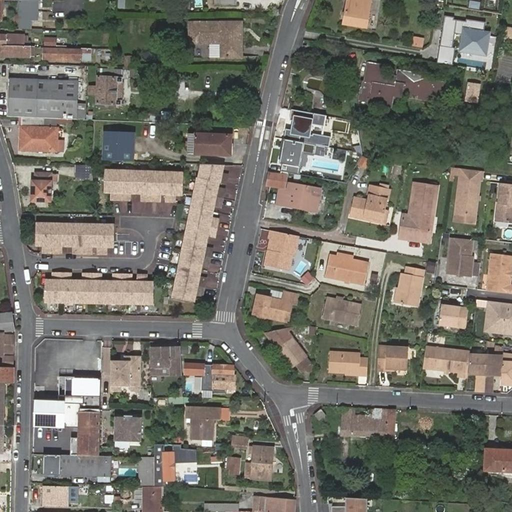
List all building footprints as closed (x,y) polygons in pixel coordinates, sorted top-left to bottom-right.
[(37,0),(18,0),(18,30),(31,30),(31,21),(38,21),(37,0)] [(350,3),(346,2),(343,24),(365,27),(369,0),(363,0),(363,4),(350,3)] [(480,4),(469,2),(468,10),(479,12),(480,4)] [(485,23),(445,17),(438,63),(452,65),(457,34),(461,35),(458,53),(487,58),(491,33),(483,32),(485,23)] [(242,27),(190,25),(190,27),(194,27),(194,34),(189,34),(189,46),(210,46),(209,62),(220,62),(241,62),(242,38),(238,38),(238,32),(242,32),(242,27)] [(0,45),(5,46),(6,47),(29,48),(29,42),(23,43),(23,37),(0,36),(0,45)] [(33,57),(34,48),(29,48),(6,47),(0,47),(0,57),(28,58),(29,57),(33,57)] [(90,53),(90,49),(80,49),(42,48),(42,58),(81,60),(81,53),(90,53)] [(96,48),(95,63),(108,64),(109,49),(96,48)] [(364,88),(362,99),(369,100),(368,105),(379,107),(380,102),(392,104),(393,96),(404,97),(404,95),(427,98),(428,96),(444,98),(445,92),(447,92),(449,84),(431,81),(424,80),(425,74),(409,71),(408,78),(395,76),(394,76),(394,77),(383,76),(385,65),(369,62),(366,78),(369,79),(369,82),(362,81),(361,88),(364,88)] [(397,69),(395,76),(408,78),(409,71),(397,69)] [(98,78),(96,104),(121,107),(121,102),(116,101),(117,84),(123,84),(123,80),(123,74),(103,72),(103,79),(98,78)] [(56,119),(85,120),(86,104),(76,104),(77,83),(9,80),(8,118),(20,118),(56,119)] [(479,87),(468,86),(466,102),(477,103),(479,87)] [(172,113),(162,112),(161,124),(171,124),(172,113)] [(146,115),(145,123),(155,123),(155,115),(146,115)] [(19,151),(55,152),(55,141),(56,119),(20,118),(19,151)] [(190,152),(232,155),(234,134),(190,133),(190,152)] [(104,134),(102,161),(133,162),(134,135),(118,134),(104,134)] [(316,146),(284,140),(278,167),(303,172),(306,156),(313,157),(316,146)] [(64,141),(55,141),(55,152),(64,152),(64,141)] [(362,156),(357,166),(365,169),(369,159),(362,156)] [(93,175),(93,166),(75,166),(75,174),(93,175)] [(218,209),(224,210),(227,193),(222,192),(223,185),(228,186),(230,178),(225,177),(228,167),(206,166),(203,181),(201,181),(195,209),(218,210),(218,209)] [(476,218),(482,173),(462,171),(451,169),(450,174),(450,175),(450,177),(461,178),(456,216),(476,218)] [(185,177),(107,172),(107,193),(113,194),(112,201),(131,202),(132,195),(144,196),(143,203),(161,204),(162,197),(167,197),(167,204),(176,205),(177,198),(183,198),(185,177)] [(35,191),(32,190),(32,201),(49,202),(51,183),(58,184),(58,175),(52,175),(36,174),(36,182),(35,191)] [(268,185),(271,186),(279,187),(285,188),(287,177),(270,174),(268,185)] [(319,189),(287,183),(286,188),(285,188),(279,187),(276,205),(299,210),(300,206),(316,209),(319,189)] [(511,186),(501,185),(499,205),(498,205),(496,223),(511,224),(511,186)] [(414,186),(409,217),(409,219),(406,222),(402,221),(399,241),(430,246),(431,235),(428,235),(430,218),(433,219),(437,189),(414,186)] [(348,219),(367,224),(367,220),(382,224),(383,218),(389,193),(369,187),(365,203),(353,200),(348,219)] [(218,210),(195,209),(195,211),(175,303),(196,308),(198,299),(205,301),(209,282),(202,280),(204,269),(212,270),(215,252),(209,251),(211,239),(218,240),(221,222),(215,221),(218,210)] [(90,250),(91,228),(37,226),(36,248),(41,248),(41,255),(60,256),(60,248),(72,249),(72,256),(90,257),(90,250)] [(113,230),(91,228),(90,250),(96,250),(96,257),(105,258),(106,250),(112,251),(113,230)] [(292,257),(296,237),(268,232),(266,240),(270,241),(268,253),(266,252),(263,268),(287,272),(289,257),(292,257)] [(470,254),(472,254),(473,243),(452,241),(449,276),(473,278),(474,259),(472,259),(470,259),(470,254)] [(337,253),(336,258),(352,261),(353,257),(337,253)] [(325,278),(364,287),(369,265),(352,261),(336,258),(329,256),(325,278)] [(511,295),(511,286),(510,287),(511,268),(511,258),(492,256),(487,292),(511,295)] [(415,309),(423,271),(407,268),(405,275),(401,275),(395,305),(415,309)] [(44,303),(89,304),(90,277),(83,277),(82,283),(70,283),(71,276),(52,276),(51,282),(45,282),(44,303)] [(90,277),(89,304),(152,306),(153,286),(145,286),(146,279),(136,278),(136,285),(131,285),(131,279),(112,278),(111,285),(99,284),(100,277),(90,277)] [(296,296),(283,293),(281,302),(256,297),(252,315),(278,321),(279,317),(288,319),(291,305),(294,306),(296,296)] [(360,306),(326,298),(321,319),(356,327),(360,306)] [(493,333),(511,335),(511,304),(492,302),(489,325),(490,325),(494,326),(493,333)] [(439,326),(466,329),(467,309),(441,306),(439,326)] [(0,333),(5,333),(15,332),(15,330),(12,313),(0,314),(0,333)] [(485,332),(493,333),(494,326),(490,325),(489,325),(486,325),(485,332)] [(310,365),(291,340),(287,334),(284,329),(266,333),(277,350),(291,369),(295,365),(301,374),(302,373),(310,373),(310,365)] [(0,333),(0,356),(1,357),(4,357),(4,353),(14,354),(15,337),(4,336),(5,333),(0,333)] [(467,376),(470,355),(470,352),(425,346),(422,368),(445,371),(450,372),(458,373),(458,377),(467,378),(467,376)] [(407,349),(377,347),(376,372),(384,372),(385,368),(406,370),(407,349)] [(156,368),(156,376),(180,375),(179,349),(153,349),(153,368),(156,368)] [(358,377),(366,377),(367,358),(358,357),(358,353),(328,351),(327,374),(344,375),(344,372),(357,373),(358,377)] [(502,357),(470,355),(467,376),(475,376),(474,393),(492,394),(493,377),(501,377),(502,357)] [(500,386),(511,387),(511,356),(502,355),(502,357),(501,377),(500,386)] [(1,367),(14,368),(14,363),(14,357),(4,357),(1,357),(1,362),(1,367)] [(113,361),(112,360),(111,391),(122,391),(122,386),(130,386),(130,388),(133,391),(139,391),(142,387),(142,362),(141,362),(125,361),(125,363),(122,363),(122,361),(113,361)] [(203,365),(202,388),(213,389),(212,394),(226,394),(226,389),(236,389),(237,376),(234,376),(234,366),(214,365),(213,366),(203,365)] [(14,368),(1,367),(0,367),(0,425),(3,426),(4,384),(13,384),(14,368)] [(58,400),(33,399),(33,426),(80,428),(79,454),(98,455),(100,412),(100,411),(101,380),(73,378),(71,380),(65,386),(64,386),(64,397),(58,396),(58,400)] [(389,409),(343,407),(341,435),(387,437),(389,409)] [(212,442),(213,421),(219,421),(219,410),(187,409),(187,420),(191,421),(190,441),(212,442)] [(396,410),(389,409),(387,437),(394,438),(396,410)] [(326,417),(320,410),(313,415),(319,422),(326,417)] [(128,421),(128,418),(118,418),(116,442),(142,442),(143,419),(133,418),(133,421),(128,421)] [(247,447),(247,438),(233,438),(233,446),(247,447)] [(155,444),(155,453),(158,453),(164,453),(164,444),(155,444)] [(271,480),(273,455),(268,455),(269,448),(255,447),(251,447),(250,456),(254,456),(253,463),(253,464),(247,463),(246,477),(252,478),(271,480)] [(511,451),(487,450),(485,470),(511,471),(511,451)] [(154,458),(154,481),(156,481),(158,481),(165,481),(175,481),(175,453),(164,453),(158,453),(155,453),(154,453),(154,458)] [(43,455),(43,475),(110,477),(110,457),(43,455)] [(154,458),(139,458),(139,467),(145,467),(144,477),(139,477),(139,487),(155,487),(154,481),(154,458)] [(234,465),(235,461),(230,460),(229,474),(238,475),(238,465),(234,465)] [(68,508),(68,502),(61,502),(62,492),(68,492),(68,487),(42,487),(41,507),(68,508)] [(144,490),(145,511),(162,511),(161,490),(144,490)] [(295,511),(296,501),(294,501),(254,498),(253,511),(295,511)] [(367,511),(368,499),(346,498),(346,507),(332,507),(332,511),(367,511)]
